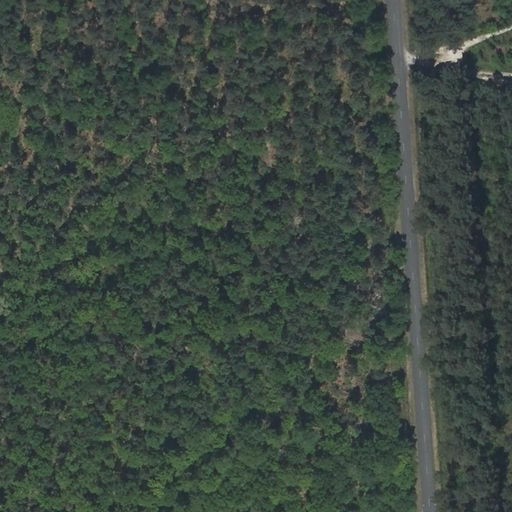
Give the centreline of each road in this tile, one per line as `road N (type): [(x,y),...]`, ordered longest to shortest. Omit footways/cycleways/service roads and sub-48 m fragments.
road 1 (tertiary): [(393,0),(429,511)]
road 2 (track): [(511,80),(397,59),(439,54),(511,25)]
